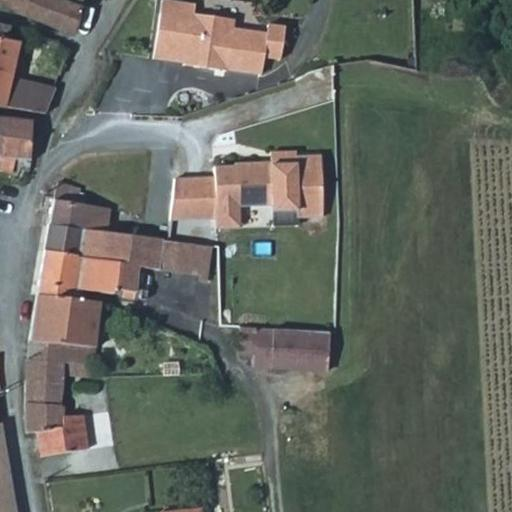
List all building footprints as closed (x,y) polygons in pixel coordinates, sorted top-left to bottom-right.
[(73,33),(81,8),(57,0),(9,0),(7,9),(53,27),(73,33)] [(171,25),(172,11),(160,10),(158,24),(171,25)] [(193,23),(193,14),(172,11),(171,25),(158,24),(154,68),(194,72),(196,75),(217,77),(219,75),(228,76),(263,80),(265,63),(281,65),(285,32),(267,31),(266,40),(232,36),(233,27),(193,23)] [(0,105),(4,107),(11,76),(18,43),(5,39),(9,26),(0,24),(0,105)] [(55,88),(11,76),(4,107),(44,115),(55,88)] [(0,174),(9,175),(11,161),(27,163),(30,124),(0,119),(0,174)] [(295,152),(270,153),(271,163),(271,166),(294,165),(294,157),(295,157),(295,152)] [(213,178),(173,180),(169,222),(215,220),(239,218),(239,207),(272,206),(296,205),(297,215),(298,215),(323,214),(320,156),(295,157),(294,157),(294,165),(271,166),(271,163),(233,165),(233,167),(213,168),(213,178)] [(53,198),(76,202),(80,189),(58,181),(53,196),(53,198)] [(47,225),(104,233),(106,208),(76,202),(53,198),(53,196),(47,225)] [(296,205),(272,206),(273,238),(299,236),(298,215),(297,215),(296,205)] [(239,218),(215,220),(216,230),(240,228),(239,218)] [(137,267),(159,270),(162,243),(163,240),(104,233),(47,225),(36,293),(81,299),(82,290),(114,294),(115,290),(134,292),(137,267)] [(162,243),(159,270),(206,276),(209,248),(162,243)] [(62,362),(93,364),(97,301),(81,299),(36,293),(26,361),(62,362)] [(329,333),(239,327),(238,354),(254,355),(253,367),(327,372),(329,333)] [(64,405),(59,405),(62,362),(26,361),(24,390),(24,432),(35,433),(38,456),(84,450),(80,416),(62,417),(64,405)] [(0,511),(12,511),(8,480),(0,431),(0,511)]
